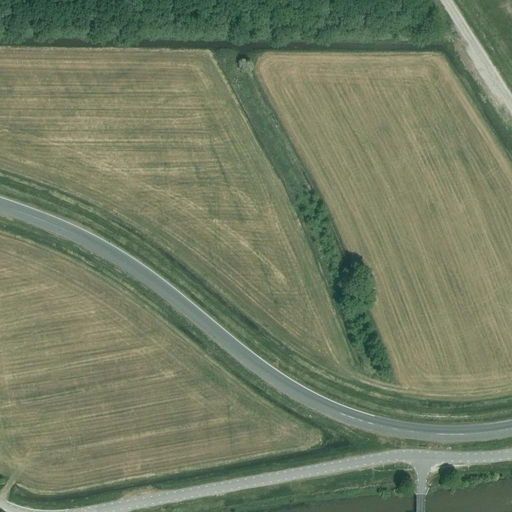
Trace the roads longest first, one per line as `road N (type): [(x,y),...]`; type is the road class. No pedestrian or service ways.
road 1 (motorway): [(0,201),(125,258),(263,367),(339,409),(423,429),(511,424)]
road 2 (unclassified): [(423,456),(91,511)]
road 3 (unclassified): [(511,106),(445,0)]
